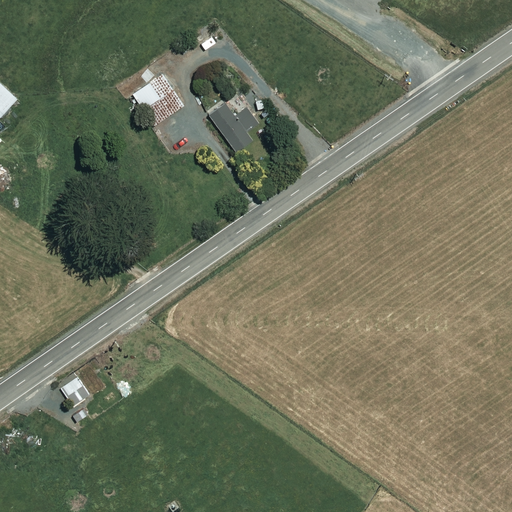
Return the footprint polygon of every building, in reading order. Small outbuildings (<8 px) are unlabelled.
[(199,51),(192,41),(177,50),(184,61),(199,51)] [(182,105),(161,73),(131,93),(152,125),(182,105)] [(0,111),(14,96),(0,83),(0,111)] [(233,114),(224,102),(209,112),(234,150),(250,139),(245,130),(256,123),(245,106),(233,114)] [(179,174),(170,180),(179,192),(187,186),(179,174)] [(89,394),(75,375),(59,387),(73,405),(89,394)]
